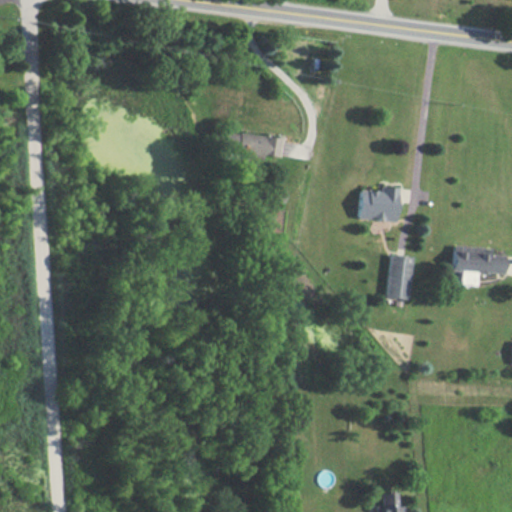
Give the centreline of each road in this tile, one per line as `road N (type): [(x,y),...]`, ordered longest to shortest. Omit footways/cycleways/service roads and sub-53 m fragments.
road 1 (residential): [(59,511),(26,0)]
road 2 (secondary): [(511,40),(189,0)]
